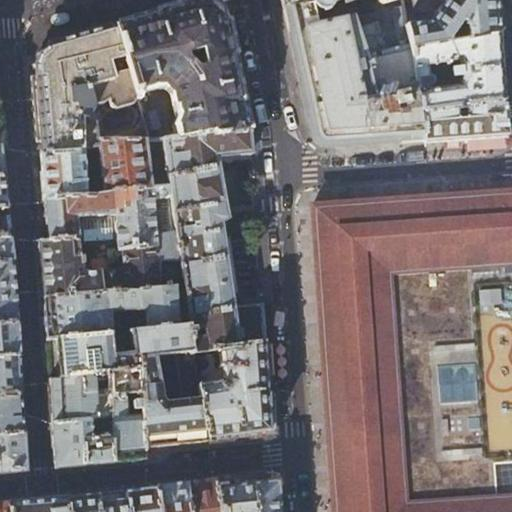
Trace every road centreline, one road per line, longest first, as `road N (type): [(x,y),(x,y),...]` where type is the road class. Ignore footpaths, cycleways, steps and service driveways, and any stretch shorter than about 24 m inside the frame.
road 1 (residential): [(43,485),(5,0)]
road 2 (residential): [(297,456),(281,173)]
road 3 (residential): [(297,456),(43,485)]
road 4 (residential): [(511,159),(281,173)]
road 5 (residential): [(281,173),(247,0)]
